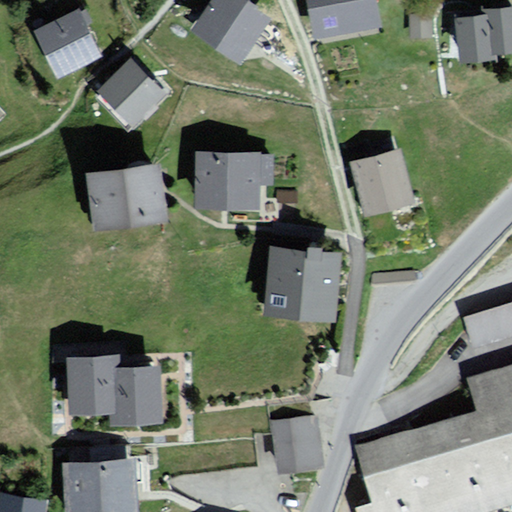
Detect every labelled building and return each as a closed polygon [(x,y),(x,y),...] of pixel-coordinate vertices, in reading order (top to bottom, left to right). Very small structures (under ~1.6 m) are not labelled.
[(288,22),(256,0),(220,0),(200,30),(256,69),(288,22)] [(389,0),(315,0),(326,43),(396,26),(389,0)] [(69,72),(110,51),(88,8),(47,29),(69,72)] [(498,18),(473,21),(480,67),(511,62),(511,8),(497,11),(498,18)] [(434,11),(415,13),(419,41),(438,38),(434,11)] [(177,95),(140,59),(110,90),(147,126),(177,95)] [(415,145),(363,161),(380,214),(432,198),(415,145)] [(274,147),(207,148),(208,204),(275,203),(274,147)] [(174,161),(104,170),(112,227),(181,218),(174,161)] [(360,251),(283,245),(278,309),(355,315),(360,251)] [(511,279),(468,293),(484,344),(511,334),(511,279)] [(134,348),(80,354),(87,413),(130,408),(132,424),(180,418),(173,364),(136,368),(134,348)] [(484,408),(368,445),(389,511),(505,511),(511,510),(511,367),(474,379),(484,408)] [(329,415),(279,421),(285,473),(335,467),(329,415)] [(153,511),(148,455),(75,461),(79,511),(153,511)] [(44,511),(46,500),(0,493),(0,511),(44,511)]
